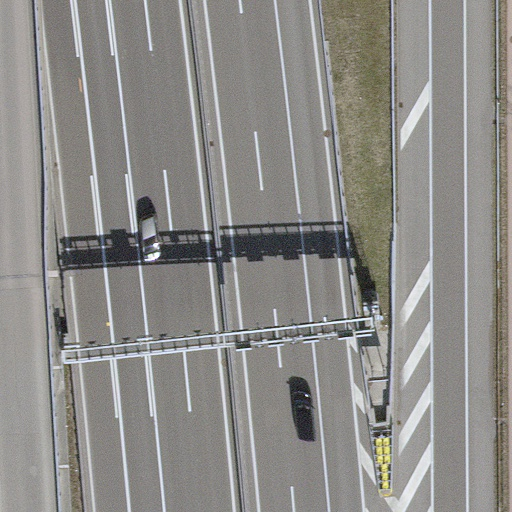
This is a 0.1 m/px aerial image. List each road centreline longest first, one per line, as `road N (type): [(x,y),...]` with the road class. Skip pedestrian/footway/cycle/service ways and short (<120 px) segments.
road 1 (motorway): [(313,511),(259,0)]
road 2 (motorway): [(129,0),(183,511)]
road 3 (primary): [(26,511),(5,0)]
road 4 (motorway): [(452,511),(449,0)]
